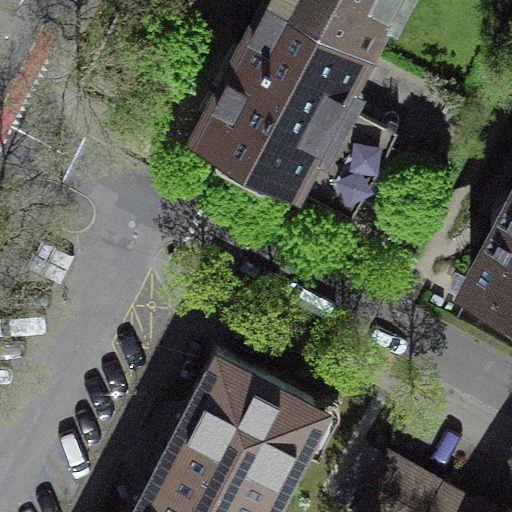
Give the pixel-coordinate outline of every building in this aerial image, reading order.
[(365,47),(276,0),(264,0),(217,92),(214,91),(210,100),(205,109),(207,110),(195,132),(352,215),(398,128),(339,98),(365,47)] [(276,0),(365,47),(389,0),(276,0)] [(511,197),(470,277),(504,295),(503,296),(503,301),(504,304),(505,307),(507,311),(510,315),(511,316),(511,197)] [(139,501),(133,511),(263,511),(280,479),(285,482),(306,441),(302,439),(321,401),(218,348),(183,416),(187,418),(165,461),(144,503),(139,501)] [(414,467),(386,451),(354,508),(361,511),(426,511),(442,483),(414,467)] [(511,511),(510,511),(493,511),(442,483),(426,511),(511,511)]
